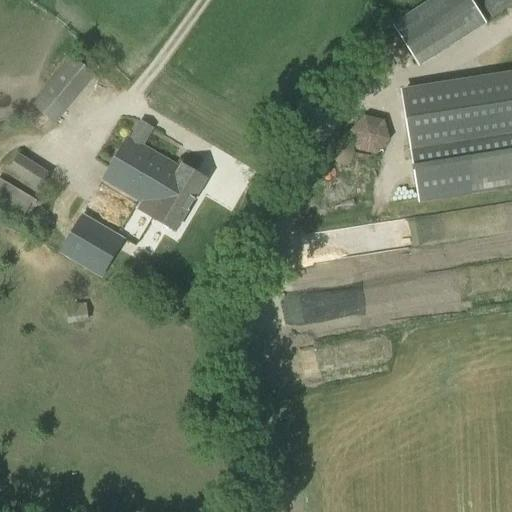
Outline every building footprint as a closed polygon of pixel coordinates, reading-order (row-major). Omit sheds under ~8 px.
[(419,67),(486,24),(470,0),(430,0),(392,24),(419,67)] [(511,0),(480,0),(492,18),(511,5),(511,0)] [(85,88),(95,76),(72,57),(62,69),(85,88)] [(472,192),(511,185),(511,70),(401,88),(418,200),(472,192)] [(64,112),(42,94),(32,106),(54,125),(64,112)] [(130,137),(104,179),(143,202),(140,209),(176,231),(207,178),(183,165),(183,164),(181,167),(130,137)] [(35,206),(37,202),(0,180),(0,207),(22,220),(31,204),(35,206)] [(102,278),(124,239),(81,214),(59,254),(102,278)] [(68,324),(88,322),(86,303),(65,306),(68,324)]
